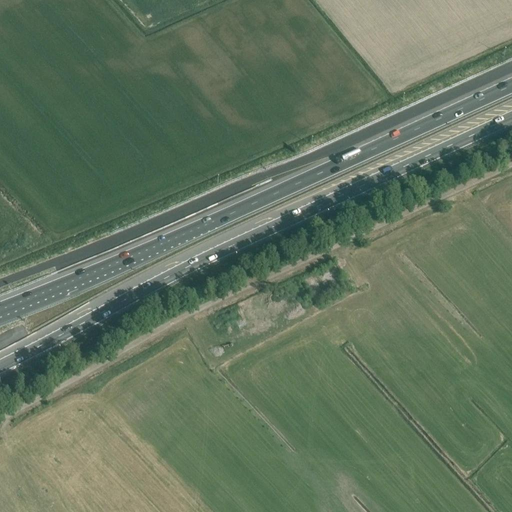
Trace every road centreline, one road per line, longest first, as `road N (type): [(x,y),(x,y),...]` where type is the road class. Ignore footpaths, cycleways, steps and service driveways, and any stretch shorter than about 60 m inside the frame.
road 1 (unclassified): [(0,418),(175,320),(511,164)]
road 2 (motorway): [(0,360),(228,240),(511,110)]
road 3 (motorway): [(511,84),(0,312)]
road 4 (track): [(0,281),(209,199),(511,61)]
